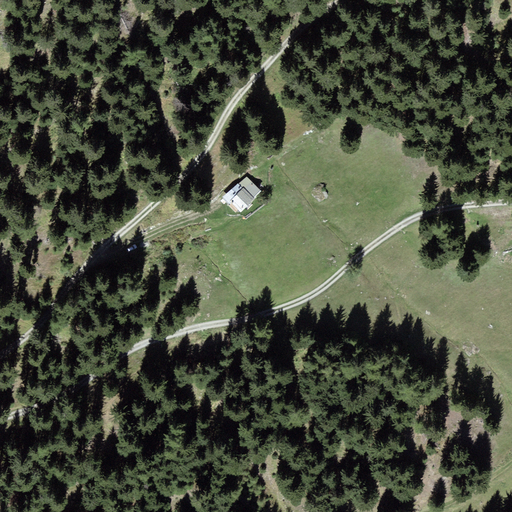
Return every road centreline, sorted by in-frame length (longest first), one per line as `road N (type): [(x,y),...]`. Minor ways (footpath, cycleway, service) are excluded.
road 1 (track): [(511,201),(412,219),(305,298),(150,341),(71,390),(0,419)]
road 2 (track): [(0,356),(37,329),(191,169),(239,95),(295,32),(346,0)]
